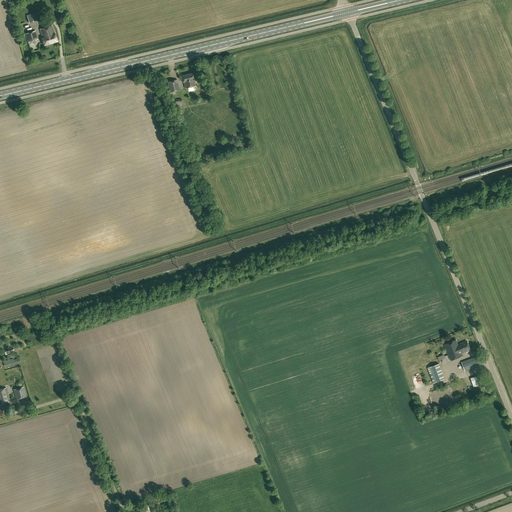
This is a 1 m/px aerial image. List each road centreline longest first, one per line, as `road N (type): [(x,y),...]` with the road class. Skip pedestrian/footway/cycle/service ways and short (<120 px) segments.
road 1 (unclassified): [(511,419),(347,12)]
road 2 (primary): [(0,97),(347,12)]
